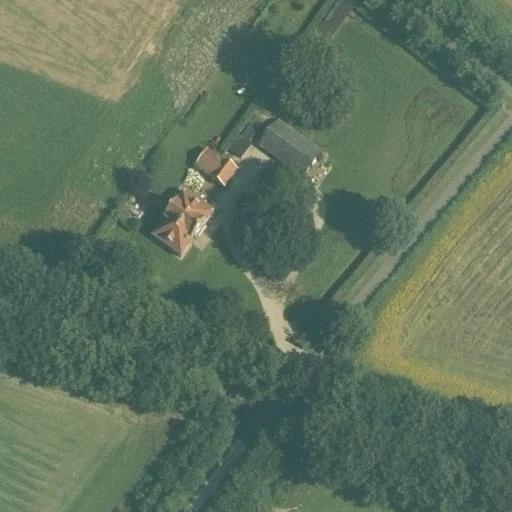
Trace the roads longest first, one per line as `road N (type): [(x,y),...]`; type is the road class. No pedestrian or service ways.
road 1 (unclassified): [(511,122),(269,410)]
road 2 (track): [(269,410),(0,317)]
road 3 (track): [(269,410),(511,494)]
road 4 (track): [(511,94),(387,0)]
road 5 (track): [(190,511),(269,410)]
